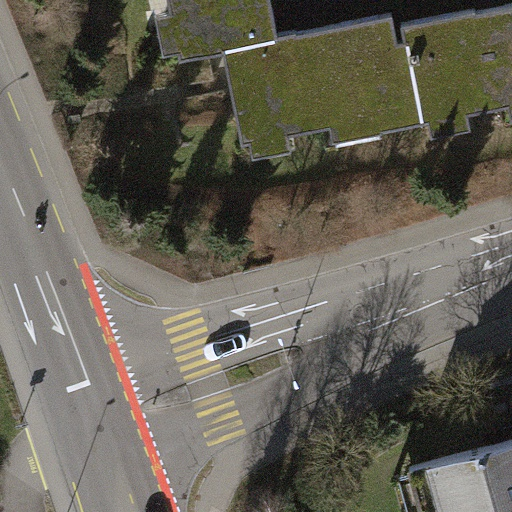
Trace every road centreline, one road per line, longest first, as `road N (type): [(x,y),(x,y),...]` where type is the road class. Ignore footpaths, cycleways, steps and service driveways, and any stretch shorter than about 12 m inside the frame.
road 1 (residential): [(100,427),(511,269)]
road 2 (primary): [(0,160),(100,427)]
